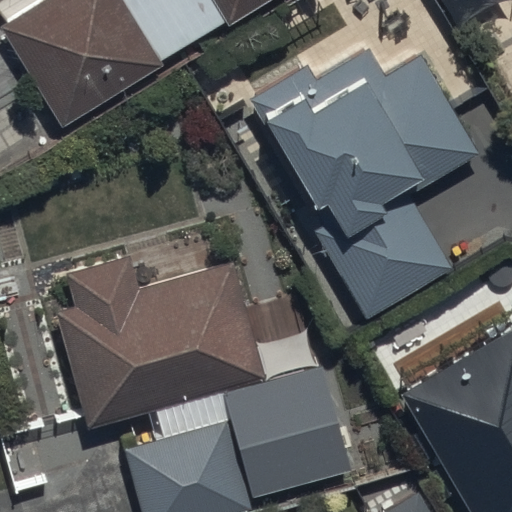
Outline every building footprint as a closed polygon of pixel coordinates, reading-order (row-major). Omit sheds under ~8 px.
[(43,0),(0,27),(0,34),(58,126),(163,66),(160,61),(223,25),(226,29),(271,0),(43,0)] [(312,231),(362,320),(449,270),(405,194),(476,153),(419,55),(382,76),(365,47),(311,78),(304,67),(247,100),(321,226),(312,231)] [(54,309),(85,429),(263,380),(230,262),(135,288),(126,256),(64,274),(72,304),(54,309)] [(511,511),(511,326),(398,392),(446,475),(430,485),(445,511),(511,511)] [(353,479),(324,375),(226,402),(255,506),(353,479)] [(249,511),(225,421),(123,449),(140,511),(249,511)] [(428,511),(417,493),(386,511),(428,511)]
